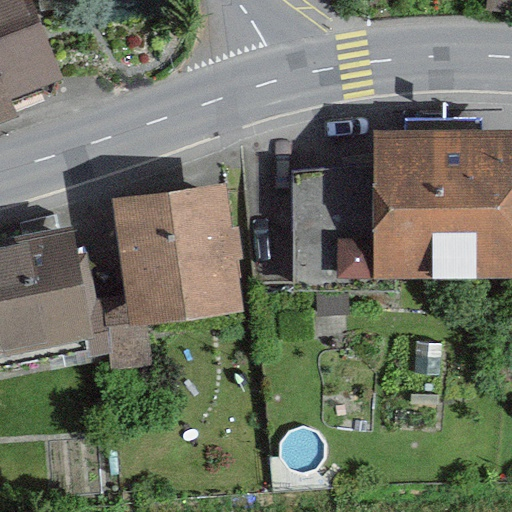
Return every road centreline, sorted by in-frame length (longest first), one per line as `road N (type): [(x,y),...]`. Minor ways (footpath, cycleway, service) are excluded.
road 1 (secondary): [(0,173),(280,80)]
road 2 (secondary): [(280,80),(404,58),(511,57)]
